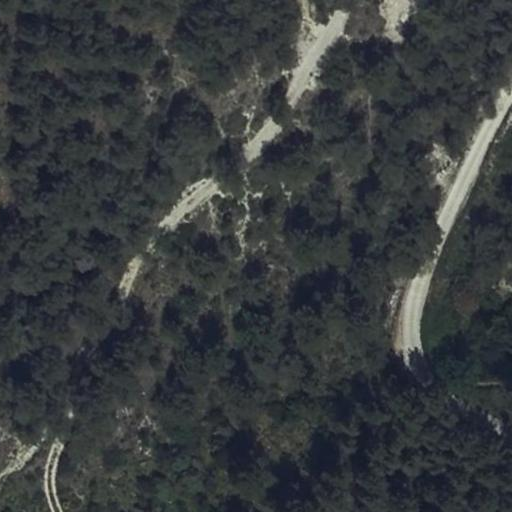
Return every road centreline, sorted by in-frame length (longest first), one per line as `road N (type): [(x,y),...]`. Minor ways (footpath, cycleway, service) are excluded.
road 1 (track): [(313,48),(275,128),(155,241),(122,312),(83,354),(65,413)]
road 2 (unclassified): [(511,90),(444,212),(409,320),(413,363),(447,397),(511,428)]
